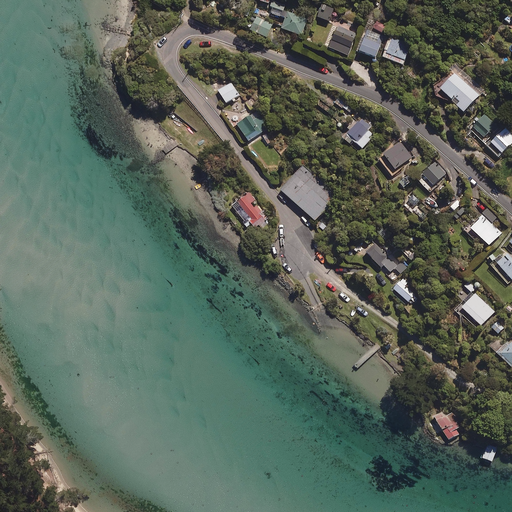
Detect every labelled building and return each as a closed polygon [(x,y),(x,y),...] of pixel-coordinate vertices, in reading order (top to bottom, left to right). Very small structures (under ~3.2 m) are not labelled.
[(295,38),(303,20),(283,10),(286,6),(274,0),(272,0),(268,8),(271,10),(270,13),(284,20),(279,30),(295,38)] [(332,11),(320,7),(315,19),(327,24),(332,11)] [(271,25),(255,17),(248,31),(264,39),(271,25)] [(385,28),(375,23),(372,30),(381,35),(385,28)] [(355,35),(336,27),(327,50),(345,58),(355,35)] [(382,38),(364,31),(356,53),(374,59),(382,38)] [(409,44),(389,37),(381,60),(401,67),(409,44)] [(478,96),(453,75),(437,93),(462,115),(478,96)] [(240,96),(232,83),(217,92),(225,105),(240,96)] [(257,121),(253,114),(236,126),(247,143),(269,128),(262,117),(257,121)] [(471,128),(481,139),(489,131),(490,132),(496,127),(484,115),(471,128)] [(370,127),(360,119),(341,142),(356,155),(373,135),(367,130),(370,127)] [(511,143),(511,135),(505,128),(485,148),(497,159),(511,143)] [(411,157),(398,143),(376,163),(390,177),(411,157)] [(420,177),(422,179),(417,184),(427,195),(432,190),(430,187),(444,174),(435,164),(420,177)] [(281,191),(316,222),(339,196),(304,166),(281,191)] [(407,184),(402,178),(395,185),(401,190),(407,184)] [(267,221),(246,194),(231,207),(247,227),(250,225),(254,231),(267,221)] [(495,219),(486,210),(482,214),(491,223),(495,219)] [(473,241),(476,237),(487,248),(500,234),(482,217),(473,227),(470,224),(463,231),(473,241)] [(396,266),(374,244),(364,254),(379,269),(382,267),(389,274),(396,266)] [(416,257),(409,248),(403,252),(411,262),(416,257)] [(506,286),(511,280),(511,259),(507,255),(497,264),(495,262),(490,267),(506,286)] [(407,267),(403,262),(395,269),(400,274),(407,267)] [(395,293),(391,297),(400,304),(402,302),(406,305),(415,294),(408,288),(410,286),(402,279),(392,291),(395,293)] [(494,312),(474,294),(471,297),(469,296),(453,313),(459,319),(462,316),(478,330),(494,312)] [(511,366),(511,343),(506,349),(504,346),(494,355),(509,370),(511,366)] [(443,408),(430,415),(446,444),(461,435),(443,408)] [(497,448),(487,444),(481,458),(491,462),(497,448)]
